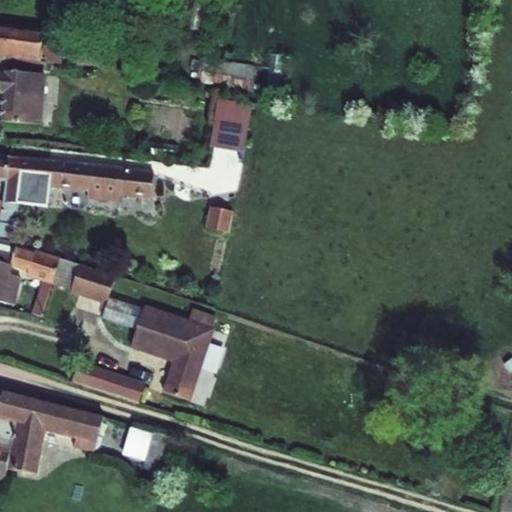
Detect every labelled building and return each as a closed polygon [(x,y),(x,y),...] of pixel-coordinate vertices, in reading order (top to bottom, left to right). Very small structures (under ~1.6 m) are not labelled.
[(51,16),(46,52),(94,59),(98,60),(105,10),(52,3),(51,16)] [(0,44),(46,52),(51,16),(0,8),(0,44)] [(0,84),(4,85),(3,94),(38,98),(44,98),(48,65),(0,58),(0,84)] [(201,83),(257,86),(258,61),(202,58),(201,83)] [(258,93),(222,86),(212,133),(248,140),(258,93)] [(42,120),(44,98),(38,98),(3,94),(0,115),(42,120)] [(0,169),(10,171),(14,146),(0,144),(0,169)] [(158,161),(14,146),(10,171),(5,197),(18,199),(22,172),(91,180),(90,191),(123,194),(124,185),(148,188),(155,188),(158,161)] [(0,235),(0,250),(17,253),(29,256),(34,263),(47,267),(42,286),(50,288),(56,270),(63,247),(19,236),(17,239),(0,235)] [(110,289),(118,262),(63,245),(63,247),(56,270),(75,275),(74,278),(110,289)] [(0,288),(16,292),(26,260),(16,258),(17,253),(0,250),(0,288)] [(121,290),(111,324),(151,338),(141,373),(164,380),(169,364),(185,309),(121,290)] [(81,360),(75,380),(143,402),(149,382),(81,360)] [(0,384),(0,472),(6,475),(13,441),(0,437),(0,433),(6,411),(12,388),(0,384)] [(105,412),(12,388),(6,411),(24,416),(52,423),(99,436),(102,422),(113,425),(116,415),(105,412)] [(127,418),(116,415),(113,425),(102,422),(99,436),(95,448),(118,453),(127,418)] [(11,459),(40,467),(52,423),(24,416),(11,459)] [(148,454),(173,461),(181,436),(156,428),(148,454)]
